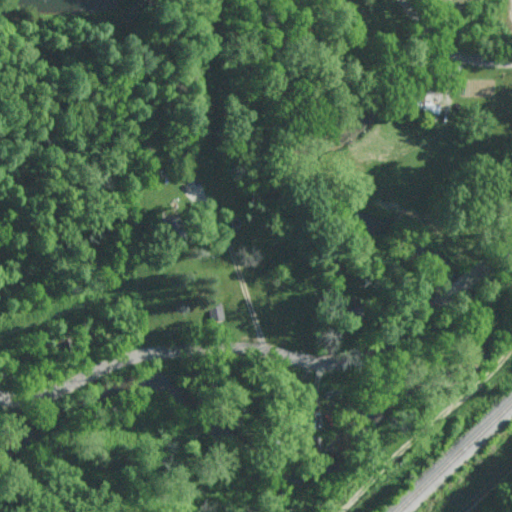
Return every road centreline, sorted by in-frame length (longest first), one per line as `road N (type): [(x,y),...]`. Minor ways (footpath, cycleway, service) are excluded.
road 1 (tertiary): [(0,396),(36,404),(157,349),(249,344),(329,364),(430,308)]
road 2 (residential): [(332,511),(511,344)]
road 3 (residential): [(218,490),(146,444),(218,490)]
road 4 (tertiary): [(511,57),(466,57),(422,26),(405,0)]
